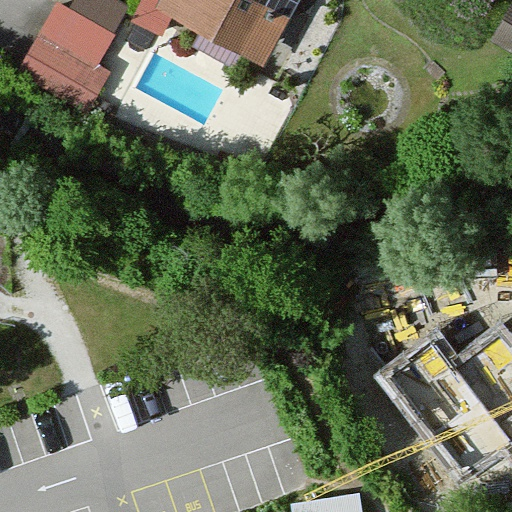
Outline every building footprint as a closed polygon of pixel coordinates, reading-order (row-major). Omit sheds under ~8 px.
[(297,0),(162,0),(155,14),(259,71),(297,0)] [(511,56),(511,8),(510,8),(486,46),(509,61),(511,56)] [(112,46),(52,11),(12,80),(82,120),(106,80),(95,74),(112,46)] [(511,355),(499,337),(451,372),(509,450),(511,454),(511,355)] [(460,485),(509,450),(451,372),(426,339),(378,374),(460,485)] [(299,493),(301,511),(363,511),(361,486),(299,493)]
